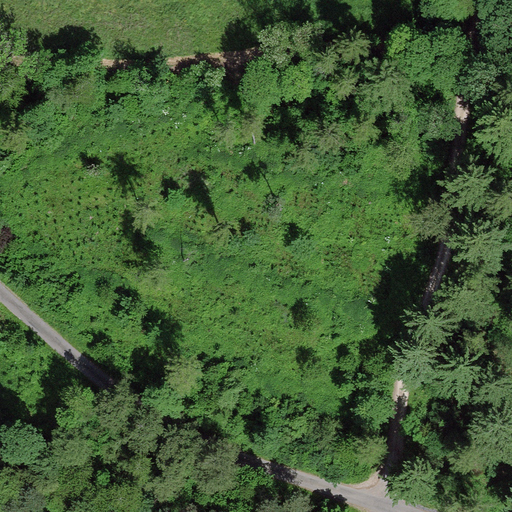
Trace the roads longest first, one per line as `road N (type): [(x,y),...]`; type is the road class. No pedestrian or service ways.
road 1 (track): [(389,511),(396,409),(445,228),(487,0)]
road 2 (track): [(0,286),(111,386),(203,444),(399,511)]
